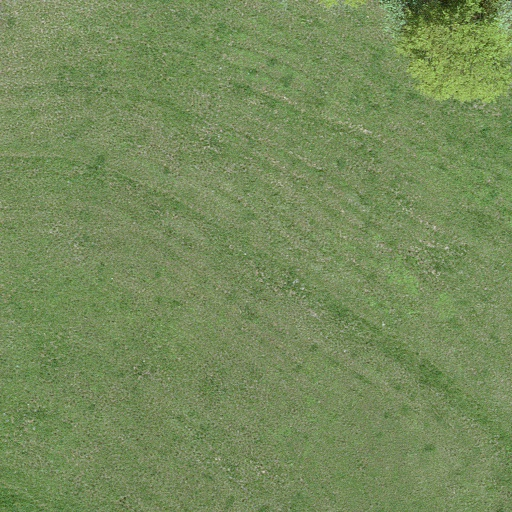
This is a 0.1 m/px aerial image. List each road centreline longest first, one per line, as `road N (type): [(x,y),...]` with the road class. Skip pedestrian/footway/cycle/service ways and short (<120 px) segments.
road 1 (track): [(511,446),(234,209),(72,153),(0,148)]
road 2 (track): [(369,0),(511,76)]
